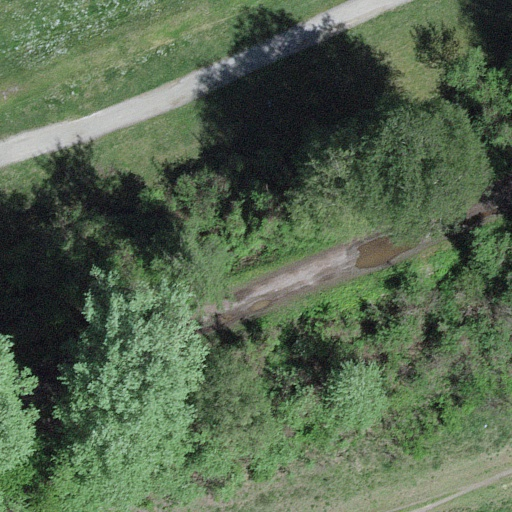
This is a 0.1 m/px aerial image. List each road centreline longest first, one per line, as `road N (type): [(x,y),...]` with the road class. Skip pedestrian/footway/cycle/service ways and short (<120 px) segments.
road 1 (track): [(0,381),(511,196)]
road 2 (track): [(0,151),(111,118),(390,0)]
